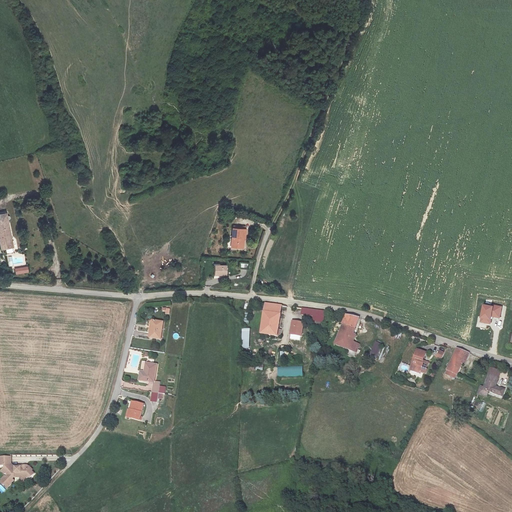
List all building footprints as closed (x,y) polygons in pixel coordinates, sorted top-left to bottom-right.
[(0,239),(1,245),(2,250),(13,248),(7,214),(0,215),(0,239)] [(246,238),(246,229),(233,228),(232,246),(242,247),(243,238),(246,238)] [(226,276),(227,266),(215,265),(215,275),(226,276)] [(276,336),(282,304),(264,302),(260,333),(276,336)] [(481,317),(480,322),(490,324),(491,320),(490,320),(491,316),(499,318),(501,307),(494,305),(493,307),(482,305),(480,317),(481,317)] [(325,311),(302,308),(301,313),(313,315),(313,320),(324,321),(325,311)] [(349,314),(345,314),(337,335),(353,341),(356,334),(353,333),(358,317),(349,314)] [(163,321),(151,319),(149,336),(160,338),(163,321)] [(303,322),(292,320),(290,333),(301,335),(303,322)] [(353,341),(337,335),(334,343),(357,352),(359,343),(353,341)] [(382,344),(376,342),(370,355),(376,358),(382,344)] [(464,363),(469,353),(457,347),(446,369),(448,370),(445,374),(455,378),(462,362),(464,363)] [(425,351),(417,348),(410,369),(420,372),(420,371),(426,373),(427,369),(426,369),(428,362),(422,359),(425,351)] [(157,363),(146,361),(144,371),(140,370),(138,380),(154,382),(154,381),(157,363)] [(480,386),(478,393),(486,396),(488,391),(502,395),(505,388),(495,385),(498,377),(501,369),(491,366),(489,373),(484,387),(480,386)] [(278,368),(278,376),(302,375),(302,367),(278,368)] [(165,386),(159,385),(160,382),(154,381),(154,382),(151,401),(157,402),(158,392),(164,393),(165,386)] [(128,416),(138,419),(142,403),(133,401),(128,416)] [(0,463),(4,464),(4,467),(1,469),(4,473),(6,472),(7,474),(7,475),(5,476),(4,475),(0,479),(1,479),(0,480),(0,482),(2,484),(3,483),(6,487),(10,483),(13,480),(11,478),(12,478),(12,476),(14,476),(13,477),(20,477),(20,476),(24,477),(25,476),(27,478),(29,478),(34,475),(31,472),(32,471),(29,467),(29,468),(27,466),(24,466),(22,466),(21,467),(20,468),(14,468),(14,467),(13,465),(11,465),(12,456),(1,456),(0,459),(0,458),(0,463)]
